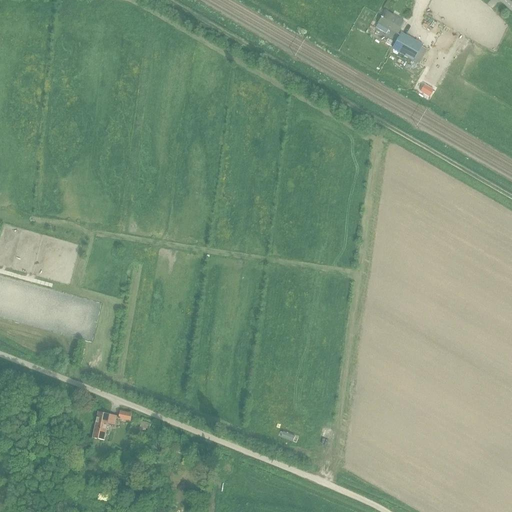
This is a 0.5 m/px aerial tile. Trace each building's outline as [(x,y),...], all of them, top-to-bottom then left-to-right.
[(385,11),(375,28),(386,34),(388,29),(397,34),(404,23),(385,11)] [(418,64),(428,48),(401,33),(392,49),(418,64)] [(429,98),(433,91),(425,86),(421,93),(429,98)] [(130,421),(132,413),(120,411),(118,419),(130,421)] [(113,424),(115,416),(109,414),(110,414),(98,412),(93,438),(104,440),(108,423),(113,424)] [(317,421),(317,435),(326,435),(326,421),(317,421)] [(283,432),(281,437),(292,442),(294,436),(283,432)]
